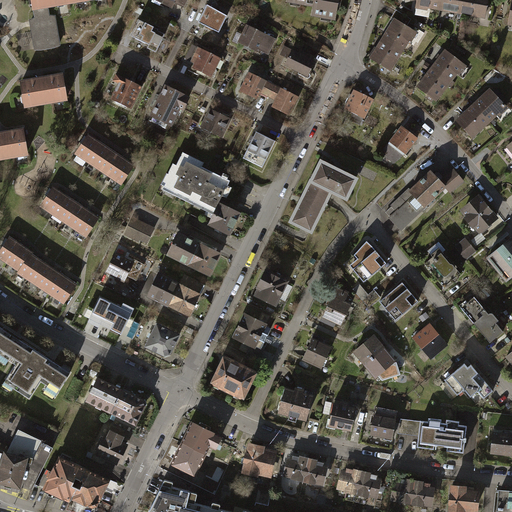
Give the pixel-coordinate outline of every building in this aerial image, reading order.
[(47,6),(73,2),(73,0),(31,0),(33,9),(34,8),(47,6)] [(171,8),(174,2),(174,0),(152,0),(151,2),(159,6),(160,3),(171,8)] [(288,0),(312,4),(310,13),(333,17),(335,0),(288,0)] [(415,0),(415,5),(437,9),(438,0),(415,0)] [(438,0),(437,9),(460,13),(462,0),(438,0)] [(485,0),(462,0),(460,13),(483,16),(485,0)] [(225,16),(207,5),(198,21),(218,31),(225,16)] [(48,17),(47,6),(34,8),(36,19),(31,21),(36,49),(41,49),(54,47),(59,45),(54,17),(48,17)] [(409,19),(395,11),(391,18),(393,19),(405,26),(409,19)] [(393,19),(381,39),(400,51),(413,30),(405,26),(393,19)] [(139,20),(131,36),(148,44),(146,48),(155,52),(164,34),(157,31),(158,29),(139,20)] [(274,39),(247,26),(239,42),(257,51),(260,46),(269,50),(274,39)] [(387,70),(400,51),(381,39),(370,58),(387,70)] [(185,58),(192,62),(198,48),(191,44),(185,58)] [(192,62),(196,64),(194,68),(211,76),(219,58),(198,48),(192,62)] [(292,51),(285,65),(307,76),(314,62),(292,51)] [(444,51),(430,70),(447,83),(461,64),(444,51)] [(434,100),(447,83),(430,70),(417,87),(434,100)] [(248,73),(240,91),(256,99),(259,92),(265,81),(248,73)] [(60,75),(19,82),(23,106),(64,99),(60,75)] [(119,83),(111,98),(130,107),(140,86),(116,75),(113,80),(119,83)] [(259,92),(267,96),(273,84),(265,81),(259,92)] [(281,88),(273,84),(267,96),(276,100),(281,88)] [(160,95),(150,115),(170,125),(179,106),(183,108),(188,98),(183,96),(184,95),(166,87),(162,96),(160,95)] [(276,100),(272,107),(289,115),(298,96),(281,88),(276,100)] [(489,89),(473,105),(488,121),(505,106),(489,89)] [(354,90),(345,108),(352,111),(349,120),(359,124),(363,117),(364,118),(373,98),(354,90)] [(471,137),(488,121),(473,105),(456,121),(471,137)] [(229,119),(210,110),(202,127),(221,136),(229,119)] [(393,161),(403,153),(406,152),(418,138),(402,125),(388,142),(389,142),(381,153),(393,161)] [(20,130),(0,133),(0,158),(24,154),(20,130)] [(274,141),(256,132),(243,157),(262,166),(274,141)] [(163,136),(156,133),(153,140),(160,143),(163,136)] [(88,135),(76,153),(120,183),(132,166),(88,135)] [(190,198),(215,211),(219,202),(230,181),(180,157),(171,175),(166,173),(161,184),(178,193),(176,196),(188,202),(190,198)] [(320,162),(311,181),(330,191),(343,197),(347,188),(351,190),(356,179),(320,162)] [(450,191),(463,180),(453,168),(440,181),(445,186),(450,191)] [(431,171),(409,191),(424,206),(445,186),(440,181),(431,171)] [(312,228),(330,191),(311,181),(310,181),(290,221),(302,227),(303,224),(312,228)] [(53,188),(41,205),(86,235),(98,218),(53,188)] [(401,228),(424,206),(409,191),(409,190),(385,212),(401,228)] [(495,217),(478,197),(463,210),(479,230),(495,217)] [(239,212),(219,202),(215,211),(208,224),(228,234),(239,212)] [(153,229),(132,219),(125,234),(139,240),(140,237),(147,240),(153,229)] [(168,255),(188,264),(198,244),(196,242),(198,239),(194,238),(193,240),(179,234),(168,255)] [(511,239),(511,237),(489,255),(496,264),(494,266),(499,273),(501,272),(507,280),(511,275),(511,239)] [(32,253),(8,238),(0,250),(0,257),(15,267),(20,270),(18,272),(63,302),(75,284),(31,256),(32,253)] [(465,238),(455,246),(465,259),(475,251),(465,238)] [(428,251),(432,256),(424,263),(444,286),(459,272),(442,253),(446,250),(439,242),(428,251)] [(206,247),(198,244),(188,264),(209,274),(219,254),(209,249),(211,246),(207,244),(206,247)] [(378,264),(365,248),(350,260),(363,276),(378,264)] [(115,253),(106,271),(124,280),(127,275),(136,279),(144,264),(133,259),(132,262),(115,253)] [(265,271),(254,294),(275,303),(278,298),(285,301),(292,286),(285,283),(286,281),(265,271)] [(148,295),(169,305),(179,284),(158,274),(148,295)] [(184,274),(179,284),(199,294),(204,284),(184,274)] [(402,282),(380,300),(395,319),(418,301),(402,282)] [(189,315),(199,294),(179,284),(169,305),(189,315)] [(359,285),(354,290),(362,299),(367,295),(359,285)] [(331,298),(321,320),(327,322),(329,318),(341,324),(350,304),(343,301),(346,296),(340,289),(334,286),(329,297),(331,298)] [(373,290),(367,295),(362,299),(368,306),(379,297),(373,290)] [(85,316),(89,318),(87,322),(100,328),(102,325),(121,334),(125,326),(130,329),(134,321),(129,318),(134,309),(124,304),(122,308),(100,298),(93,312),(88,309),(85,316)] [(475,298),(463,308),(489,341),(502,332),(494,322),(498,319),(492,313),(488,314),(475,298)] [(245,314),(233,337),(250,345),(253,347),(254,345),(261,349),(271,329),(264,325),(264,323),(245,314)] [(156,323),(145,346),(164,354),(170,352),(179,335),(156,323)] [(422,347),(430,358),(447,346),(430,324),(413,337),(421,348),(422,347)] [(0,349),(10,334),(0,327),(0,349)] [(70,372),(10,334),(0,349),(0,354),(15,364),(6,379),(14,384),(12,387),(29,397),(40,380),(57,391),(70,372)] [(314,334),(303,358),(321,366),(330,348),(320,343),(323,338),(314,334)] [(355,350),(365,363),(383,349),(372,336),(355,350)] [(263,349),(261,349),(254,345),(253,347),(250,345),(246,354),(258,360),(263,349)] [(394,361),(383,349),(365,363),(376,376),(394,361)] [(224,356),(211,382),(242,398),(255,372),(224,356)] [(258,362),(247,357),(245,361),(246,364),(255,368),(258,362)] [(456,394),(463,389),(469,384),(467,382),(478,373),(470,363),(466,367),(463,364),(444,379),(456,394)] [(492,390),(478,373),(467,382),(469,384),(463,389),(469,396),(478,390),(483,397),(492,390)] [(86,400),(111,412),(122,390),(97,378),(86,400)] [(284,389),(279,408),(282,412),(306,418),(312,396),(301,393),(302,389),(296,388),(295,392),(284,389)] [(142,400),(122,390),(111,412),(135,424),(145,406),(142,400)] [(333,404),(329,424),(350,428),(355,408),(347,406),(348,403),(341,401),(340,405),(333,404)] [(375,406),(370,434),(392,438),(397,410),(375,406)] [(398,432),(406,433),(408,419),(400,418),(398,432)] [(429,418),(428,422),(420,421),(419,435),(418,447),(433,449),(434,445),(446,447),(446,451),(463,453),(466,426),(459,425),(459,421),(447,420),(447,424),(441,423),(442,419),(429,418)] [(420,421),(408,419),(406,433),(419,435),(420,421)] [(191,421),(181,443),(204,454),(209,445),(216,448),(221,437),(214,434),(215,432),(191,421)] [(492,432),(490,452),(511,454),(511,453),(511,433),(507,433),(507,429),(502,429),(502,433),(492,432)] [(4,452),(0,471),(0,482),(30,491),(51,447),(18,431),(8,453),(4,452)] [(106,435),(98,452),(117,462),(125,445),(119,442),(121,437),(111,432),(109,436),(106,435)] [(195,474),(204,454),(181,443),(172,463),(195,474)] [(262,448),(249,444),(243,469),(256,473),(257,469),(269,472),(273,455),(261,451),(262,448)] [(70,499),(71,496),(85,468),(59,456),(51,473),(44,486),(43,488),(49,491),(48,493),(60,498),(61,495),(70,499)] [(285,475),(303,479),(308,458),(300,457),(300,460),(289,457),(285,475)] [(315,460),(308,458),(303,479),(321,483),(325,467),(314,464),(315,460)] [(108,479),(85,468),(71,496),(85,503),(86,501),(95,506),(108,479)] [(39,484),(44,486),(51,473),(45,470),(39,484)] [(344,499),(355,501),(362,471),(355,470),(354,473),(342,471),(339,487),(346,489),(344,499)] [(369,473),(362,471),(355,501),(365,503),(367,495),(374,496),(378,479),(368,477),(369,473)] [(393,498),(411,501),(414,481),(407,480),(406,483),(396,482),(393,498)] [(150,511),(201,511),(203,506),(195,504),(198,494),(173,488),(174,483),(165,481),(150,511)] [(421,482),(414,481),(411,501),(429,504),(431,488),(421,486),(421,482)] [(465,487),(451,486),(449,511),(453,511),(462,511),(463,509),(475,510),(476,492),(465,491),(465,487)] [(511,511),(511,490),(499,490),(497,511),(511,511)] [(326,496),(319,495),(317,502),(325,503),(326,496)] [(212,508),(203,506),(201,511),(247,511),(243,511),(242,511),(231,511),(220,509),(221,505),(213,503),(212,508)]
